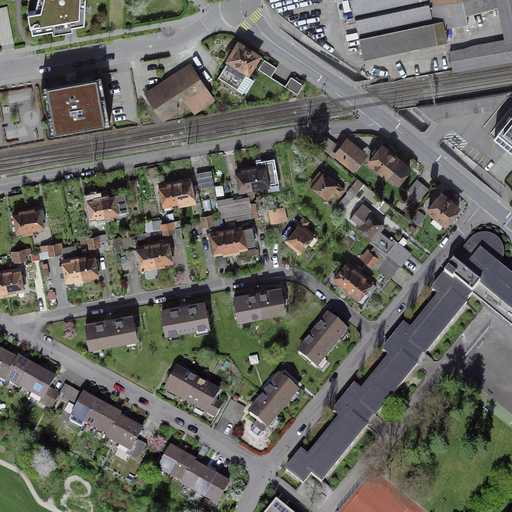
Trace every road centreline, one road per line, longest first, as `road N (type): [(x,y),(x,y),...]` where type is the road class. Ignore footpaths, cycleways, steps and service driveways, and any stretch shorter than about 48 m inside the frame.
road 1 (residential): [(387,122),(0,187)]
road 2 (residential): [(10,324),(284,271),(303,277),(375,335)]
road 3 (residential): [(10,324),(264,469)]
road 4 (residential): [(215,18),(183,38),(0,71)]
road 5 (tertiary): [(241,6),(271,40),(387,122)]
road 6 (residential): [(375,335),(264,469)]
road 7 (residential): [(484,200),(375,335)]
road 8 (tertiary): [(387,122),(484,200)]
